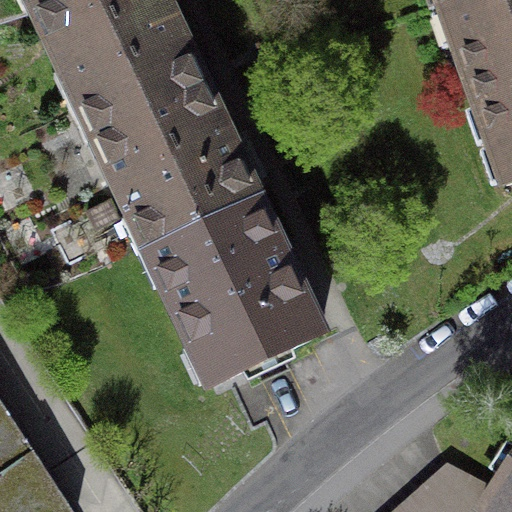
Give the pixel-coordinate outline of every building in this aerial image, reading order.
[(0,0),(0,24),(37,13),(30,0),(0,0)] [(65,73),(69,71),(86,107),(188,58),(160,0),(30,0),(37,13),(65,73)] [(441,0),(445,9),(471,0),(441,0)] [(511,0),(471,0),(445,9),(508,185),(511,183),(511,0)] [(188,58),(86,107),(101,138),(97,140),(134,219),(138,217),(152,248),(255,199),(222,129),(188,58)] [(287,268),(255,199),(152,248),(168,282),(165,284),(195,349),(198,347),(216,385),(319,336),(287,268)] [(0,511),(75,511),(0,396),(0,511)] [(403,511),(511,511),(511,458),(491,490),(451,469),(403,511)]
